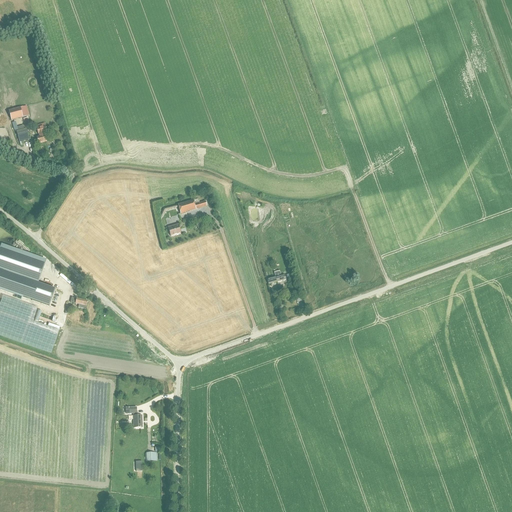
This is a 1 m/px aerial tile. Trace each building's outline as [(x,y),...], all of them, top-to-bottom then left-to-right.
[(11,121),(29,116),(26,106),(9,111),(11,121)] [(36,129),(38,134),(39,134),(40,137),(36,138),(38,144),(47,141),(45,135),(44,133),(47,132),(44,124),(37,126),(38,128),(36,129)] [(19,142),(29,140),(26,129),(16,132),(19,142)] [(199,203),(198,199),(177,205),(180,214),(206,206),(205,201),(199,203)] [(177,208),(176,205),(163,209),(159,216),(161,217),(164,211),(177,208)] [(170,236),(180,233),(178,226),(168,229),(170,236)] [(0,251),(0,291),(49,309),(54,293),(38,288),(47,266),(0,251)] [(264,267),(268,285),(286,280),(284,275),(270,279),(269,275),(270,275),(269,271),(268,271),(268,270),(267,270),(266,266),(264,267)] [(0,336),(53,351),(59,329),(33,322),(36,312),(38,307),(3,297),(2,301),(1,305),(0,305),(0,336)] [(86,310),(88,301),(72,297),(70,303),(79,305),(78,308),(86,310)] [(133,414),(133,416),(133,428),(142,428),(142,416),(136,416),(136,414),(137,414),(136,407),(126,408),(126,414),(133,414)] [(157,453),(151,453),(146,453),(146,461),(157,461),(157,453)]
